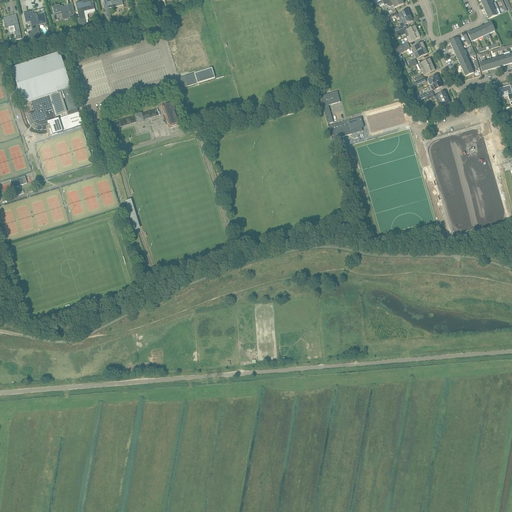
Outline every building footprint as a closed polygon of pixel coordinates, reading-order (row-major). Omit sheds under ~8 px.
[(76,3),(80,20),(77,20),(79,27),(87,25),(86,23),(88,23),(87,21),(88,20),(87,16),(88,14),(95,13),(92,0),(88,0),(87,0),(88,1),(76,4),(76,3)] [(106,18),(108,18),(110,17),(108,9),(123,5),(121,0),(116,0),(107,2),(106,0),(101,0),(106,18),(101,19),(103,26),(116,23),(115,20),(107,22),(106,18)] [(383,0),(382,1),(383,3),(384,5),(387,4),(387,6),(390,7),(393,6),(394,9),(399,6),(404,4),(402,0),(391,0),(390,0),(383,0)] [(54,14),(61,12),(63,20),(65,19),(65,20),(68,20),(68,19),(70,18),(70,16),(75,15),(72,4),(67,5),(67,6),(60,8),(60,5),(52,6),(54,14)] [(495,10),(492,4),(484,8),(486,14),(495,10)] [(400,20),(410,16),(408,10),(397,15),(396,12),(384,18),(386,20),(395,16),(396,18),(399,17),(400,20)] [(495,10),(486,14),(489,19),(494,17),(497,16),(495,10)] [(33,11),(23,14),(24,18),(25,21),(25,23),(30,22),(32,32),(28,33),(30,42),(41,40),(38,25),(46,23),(46,20),(45,19),(44,14),(37,16),(34,16),(33,14),(33,11)] [(20,35),(17,20),(16,15),(2,18),(4,27),(8,27),(9,33),(15,32),(16,40),(21,39),(20,35)] [(393,30),(394,33),(396,32),(404,28),(403,26),(413,21),(410,16),(400,20),(402,23),(399,24),(400,27),(395,29),(393,30)] [(486,26),(489,34),(495,32),(491,23),(486,26)] [(406,35),(407,37),(418,32),(415,26),(408,30),(407,27),(404,29),(404,28),(396,32),(394,33),(393,34),(394,37),(400,34),(401,37),(406,35)] [(480,29),(484,37),(489,34),(486,26),(480,29)] [(474,31),(478,40),(484,37),(480,29),(474,31)] [(472,42),(478,40),(474,31),(468,34),(472,42)] [(418,32),(407,37),(409,43),(420,38),(418,32)] [(452,48),(461,44),(458,38),(450,42),(452,48)] [(414,53),(425,48),(422,43),(412,48),(414,53)] [(455,54),(463,50),(461,44),(452,48),(455,54)] [(425,48),(414,53),(417,59),(428,54),(425,48)] [(458,60),(466,56),(463,50),(455,54),(458,60)] [(54,54),(11,68),(14,80),(11,81),(15,95),(19,94),(19,95),(22,103),(26,102),(27,104),(28,104),(32,103),(35,112),(30,113),(30,114),(31,118),(32,118),(32,119),(32,120),(33,121),(33,122),(34,122),(34,123),(35,123),(36,123),(36,124),(37,124),(38,125),(39,125),(40,125),(41,125),(42,125),(43,125),(44,125),(47,124),(48,126),(50,134),(52,134),(52,135),(77,127),(83,125),(79,112),(72,114),(71,115),(68,116),(66,112),(70,111),(77,109),(70,88),(59,52),(54,54)] [(460,65),(469,62),(466,56),(458,60),(460,65)] [(507,65),(504,56),(498,58),(501,67),(507,65)] [(492,60),(495,69),(501,67),(498,58),(492,60)] [(416,66),(419,71),(432,65),(430,59),(417,65),(416,62),(409,65),(411,68),(416,66)] [(486,62),(489,71),(495,69),(492,60),(486,62)] [(463,71),(471,67),(469,62),(460,65),(463,71)] [(483,72),(489,71),(486,62),(480,63),(483,72)] [(432,65),(419,71),(421,70),(424,75),(435,71),(432,65)] [(471,67),(463,71),(466,77),(474,73),(471,67)] [(187,86),(215,78),(211,68),(184,76),(184,77),(180,78),(183,88),(187,86)] [(440,81),(437,75),(427,80),(430,86),(440,81)] [(440,81),(430,86),(431,89),(433,90),(434,91),(435,90),(443,87),(440,81)] [(200,84),(185,88),(192,113),(207,109),(200,84)] [(511,105),(511,90),(510,85),(498,89),(500,98),(508,95),(511,105)] [(437,102),(447,98),(445,92),(438,95),(439,98),(436,99),(437,102)] [(324,95),(320,97),(321,102),(327,124),(333,122),(328,106),(340,102),(339,97),(336,97),(334,93),(331,93),(324,95)] [(447,98),(437,102),(439,105),(442,104),(443,107),(450,103),(447,98)] [(168,129),(176,126),(180,125),(173,102),(161,106),(165,116),(163,117),(166,125),(167,125),(168,129)] [(143,120),(159,115),(157,109),(141,114),(141,113),(135,115),(135,116),(115,122),(110,124),(116,143),(121,142),(117,128),(137,122),(137,123),(143,121),(143,120)] [(364,127),(361,117),(328,127),(332,140),(362,131),(361,128),(364,127)] [(25,184),(23,177),(9,181),(11,188),(25,184)] [(131,199),(126,201),(131,218),(136,216),(131,199)]
